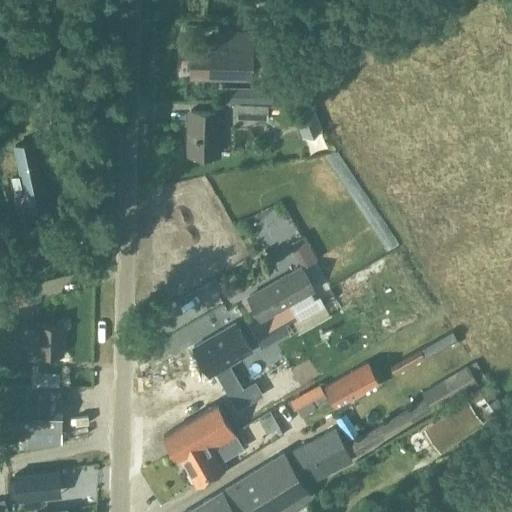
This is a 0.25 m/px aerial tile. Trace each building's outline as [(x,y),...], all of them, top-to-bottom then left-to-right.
[(193,74),(193,83),(206,84),(206,75),(224,75),(224,62),(237,62),(237,49),(225,49),(192,48),(191,60),(187,60),(187,71),(191,71),(191,74),(193,74)] [(274,103),(274,87),(223,87),(223,102),(274,103)] [(238,104),(238,119),(268,119),(268,105),(238,104)] [(297,120),(303,137),(322,130),(313,108),(275,108),(275,119),(297,120)] [(221,113),(190,112),(189,154),(220,155),(221,113)] [(16,146),(31,210),(47,206),(33,143),(16,146)] [(0,271),(13,267),(17,283),(74,266),(64,232),(7,250),(8,253),(0,255),(0,271)] [(314,289),(303,269),(316,262),(308,246),(293,254),(301,269),(249,298),(261,319),(314,289)] [(419,282),(403,286),(406,297),(422,293),(419,282)] [(368,314),(405,296),(400,285),(317,324),(323,336),(350,323),(354,332),(372,323),(368,314)] [(20,288),(0,292),(0,306),(23,302),(20,288)] [(3,352),(19,353),(64,355),(65,327),(4,324),(3,352)] [(251,350),(236,324),(196,348),(211,373),(251,350)] [(317,328),(273,348),(278,360),(323,341),(317,328)] [(453,330),(422,348),(427,357),(458,340),(453,330)] [(390,366),(395,375),(425,357),(420,349),(390,366)] [(369,361),(324,386),(335,404),(379,379),(369,361)] [(476,361),(422,392),(433,412),(488,381),(476,361)] [(251,380),(233,385),(236,399),(255,394),(251,380)] [(477,404),(495,393),(488,383),(471,394),(477,404)] [(319,384),(259,418),(264,428),(325,393),(319,384)] [(62,444),(62,438),(62,386),(40,386),(39,389),(1,389),(0,437),(2,437),(1,447),(28,448),(28,454),(32,454),(33,452),(62,444)] [(424,399),(351,442),(357,452),(430,409),(424,399)] [(467,399),(424,429),(441,453),(484,424),(467,399)] [(244,449),(237,435),(218,403),(164,435),(177,460),(181,457),(197,485),(225,470),(246,457),(242,450),(244,449)] [(335,427),(291,450),(309,484),(353,460),(335,427)] [(285,511),(312,496),(284,452),(186,511),(285,511)] [(17,500),(48,497),(45,470),(14,474),(17,500)]
